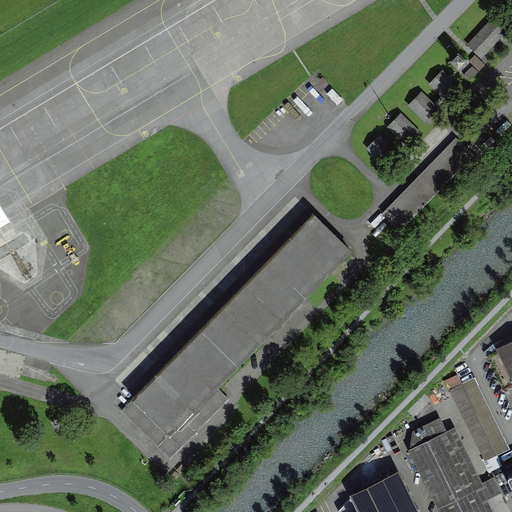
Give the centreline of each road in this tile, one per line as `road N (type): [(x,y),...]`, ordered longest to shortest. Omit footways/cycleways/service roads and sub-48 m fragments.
road 1 (track): [(177,511),(511,162)]
road 2 (track): [(511,294),(298,511)]
road 3 (unclassified): [(137,511),(79,484),(0,491)]
